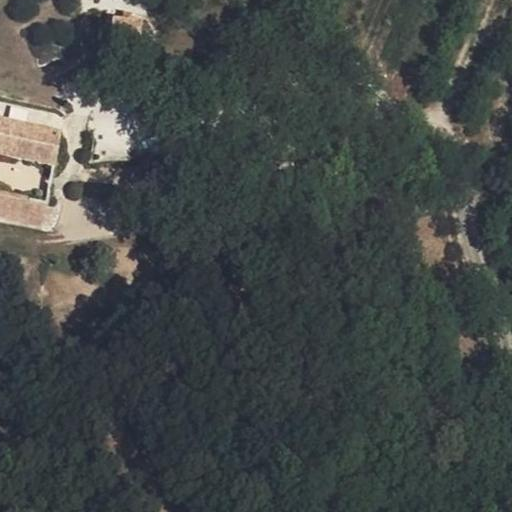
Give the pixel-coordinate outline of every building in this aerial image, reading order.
[(137,37),(143,14),(118,9),(111,31),(137,37)] [(0,145),(16,149),(22,113),(0,109),(0,145)] [(94,161),(132,160),(132,111),(93,112),(94,161)] [(16,149),(39,153),(45,118),(22,113),(16,149)] [(45,118),(39,153),(60,156),(67,121),(45,118)]
